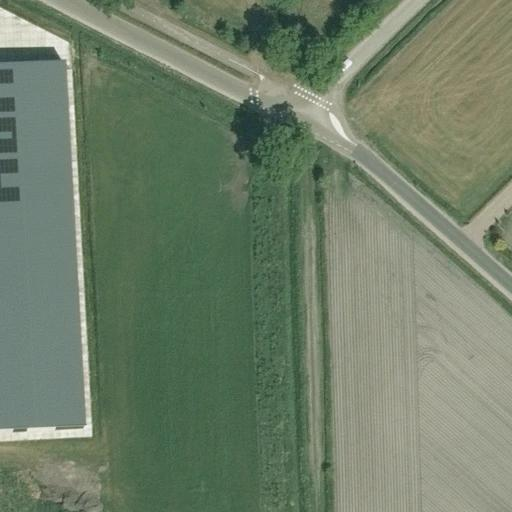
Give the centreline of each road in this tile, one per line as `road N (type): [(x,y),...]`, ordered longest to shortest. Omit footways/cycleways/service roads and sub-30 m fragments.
road 1 (unclassified): [(511,289),(339,140),(297,118)]
road 2 (unclassified): [(297,118),(62,0)]
road 3 (unclassified): [(417,0),(297,118)]
